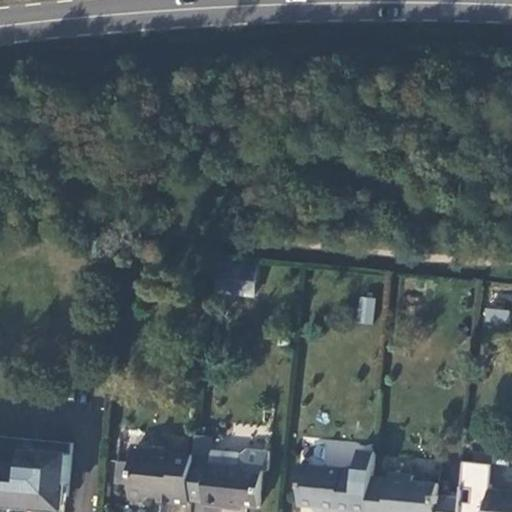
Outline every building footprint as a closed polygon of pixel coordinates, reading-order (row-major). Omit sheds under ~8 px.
[(253,297),(256,266),(219,262),(215,293),(253,297)] [(373,324),(375,298),(359,297),(356,323),(373,324)] [(484,307),(482,321),(508,323),(509,310),(484,307)] [(194,455),(190,499),(205,500),(205,506),(234,508),(234,505),(260,507),(263,470),(268,470),(270,452),(248,450),(242,454),(241,467),(209,464),(212,437),(196,435),(194,455)] [(0,436),(0,497),(9,498),(9,505),(31,506),(31,504),(38,505),(68,497),(72,444),(0,436)] [(161,496),(190,499),(194,455),(135,451),(134,463),(119,462),(117,487),(131,488),(130,495),(147,496),(152,491),(160,492),(161,496)] [(370,511),(374,479),(376,454),(360,453),(358,471),(299,467),(298,478),(302,485),(300,505),(318,507),(320,511),(329,511),(370,511)] [(460,511),(462,499),(438,497),(440,485),(414,483),(414,478),(391,476),(390,481),(374,479),(370,511),(460,511)] [(511,511),(511,494),(491,491),(488,511),(485,511),(511,511)]
